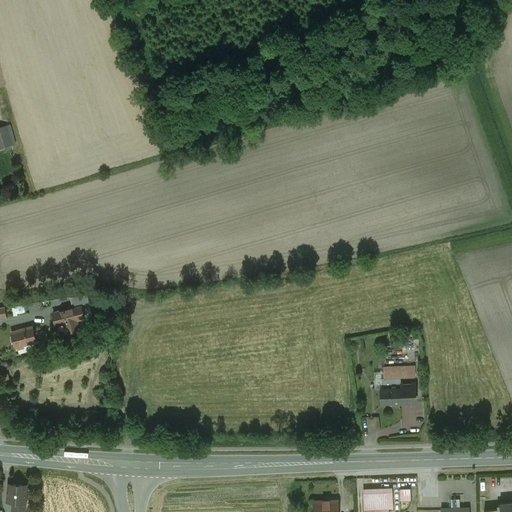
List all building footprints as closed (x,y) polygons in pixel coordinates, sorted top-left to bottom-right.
[(0,147),(10,147),(9,126),(0,126),(0,147)] [(87,294),(70,296),(73,307),(73,308),(81,306),(82,306),(90,304),(87,294)] [(73,307),(53,312),(56,324),(64,322),(66,328),(78,325),(76,319),(84,317),(82,306),(81,306),(73,308),(73,307)] [(32,326),(12,332),(13,336),(11,337),(12,342),(14,342),(16,346),(17,346),(18,348),(23,347),(23,344),(35,341),(36,341),(34,333),(32,326)] [(43,330),(34,333),(36,341),(35,341),(37,347),(47,344),(43,330)] [(399,382),(399,388),(400,403),(415,402),(415,382),(399,382)] [(399,388),(381,388),(381,403),(400,403),(399,388)] [(23,511),(26,486),(8,484),(7,501),(13,502),(12,511),(23,511)] [(410,488),(400,489),(400,500),(410,499),(410,488)] [(392,492),(363,493),(363,511),(388,511),(388,508),(393,508),(392,492)] [(337,511),(337,500),(314,501),(314,511),(337,511)] [(511,511),(511,502),(499,504),(500,505),(497,505),(497,508),(484,510),(484,511),(511,511)]
